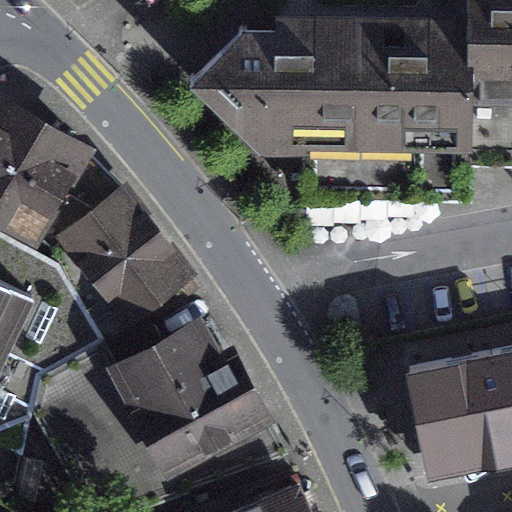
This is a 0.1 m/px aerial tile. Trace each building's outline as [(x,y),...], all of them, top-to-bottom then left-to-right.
[(511,0),(487,0),(487,3),(256,8),(201,59),(265,136),(310,139),(308,182),(491,174),(495,139),(511,139),(511,0)] [(94,158),(0,105),(0,215),(47,242),(58,222),(94,158)] [(94,158),(58,222),(124,323),(184,283),(118,182),(94,158)] [(0,357),(29,299),(0,284),(0,357)] [(37,408),(90,511),(94,511),(280,445),(233,352),(220,358),(201,321),(110,367),(101,350),(43,380),(37,408)] [(511,365),(441,379),(456,459),(511,448),(511,365)] [(303,511),(294,491),(247,511),(303,511)]
